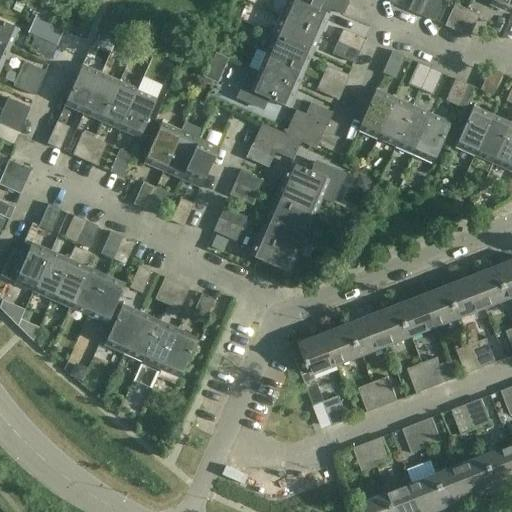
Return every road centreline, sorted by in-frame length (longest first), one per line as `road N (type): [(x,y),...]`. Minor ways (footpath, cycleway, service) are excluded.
road 1 (residential): [(284,313),(274,296),(185,258),(148,227),(46,183),(31,139),(72,46)]
road 2 (residential): [(284,313),(511,226)]
road 3 (residential): [(191,511),(284,313)]
road 4 (residential): [(123,511),(75,487),(0,415)]
road 5 (residential): [(511,61),(390,26)]
road 6 (residential): [(341,136),(390,26)]
